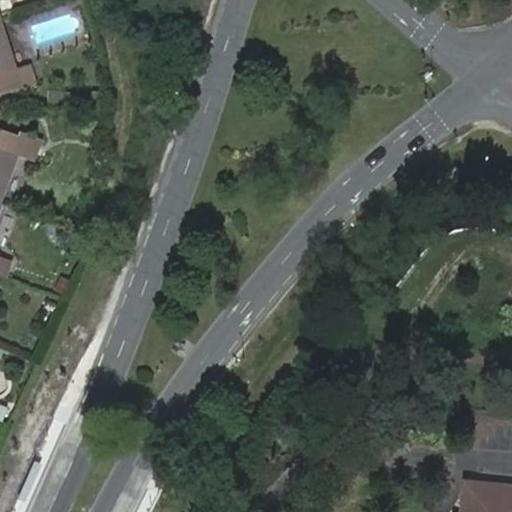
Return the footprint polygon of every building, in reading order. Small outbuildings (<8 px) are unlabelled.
[(26,20),(12,22),(18,64),(33,61),(26,20)] [(0,27),(0,88),(18,83),(0,27)] [(30,63),(14,68),(18,83),(35,77),(30,63)] [(105,90),(92,90),(91,114),(104,114),(105,90)] [(0,202),(18,155),(14,154),(19,139),(0,131),(0,202)] [(14,154),(18,155),(33,161),(40,142),(20,135),(19,139),(14,154)] [(11,261),(0,257),(0,275),(4,278),(11,261)] [(0,402),(0,416),(7,418),(10,405),(0,402)] [(511,511),(511,492),(497,491),(496,488),(477,486),(477,489),(467,488),(464,511),(511,511)]
